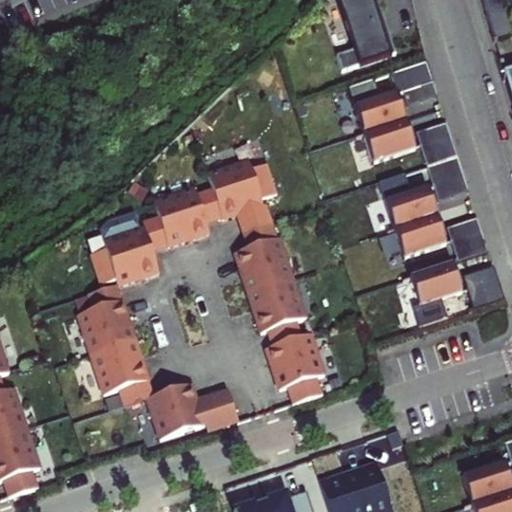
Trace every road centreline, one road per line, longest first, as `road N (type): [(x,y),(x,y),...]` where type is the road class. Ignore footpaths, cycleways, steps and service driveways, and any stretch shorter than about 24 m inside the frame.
road 1 (residential): [(511,360),(58,511)]
road 2 (tertiary): [(511,215),(449,0)]
